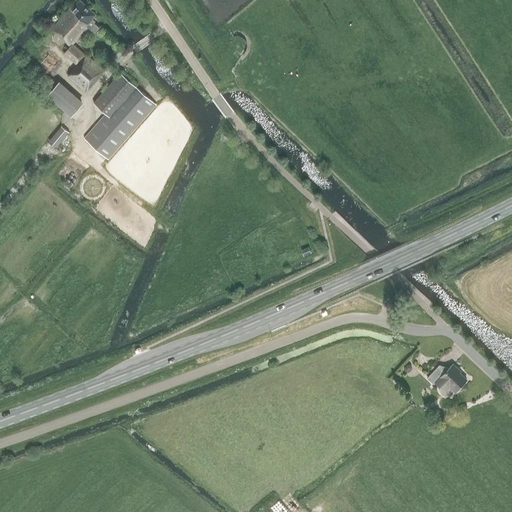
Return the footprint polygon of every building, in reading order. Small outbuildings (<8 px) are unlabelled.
[(85,53),(71,41),(86,24),(88,25),(88,27),(92,31),(97,26),(89,18),(94,12),(79,0),(76,0),(70,7),(68,5),(50,27),(69,43),(62,51),(76,63),(66,74),(84,90),(103,68),(86,52),(85,53)] [(118,47),(110,55),(114,60),(123,52),(118,47)] [(53,80),(36,65),(33,69),(32,67),(30,69),(32,71),(31,72),(48,86),(53,80)] [(106,157),(154,102),(118,71),(92,101),(104,112),(83,136),(106,157)] [(80,102),(56,80),(45,93),(70,114),(80,102)] [(55,146),(68,130),(61,125),(49,141),(55,146)] [(448,386),(454,392),(466,379),(459,372),(460,371),(453,364),(453,363),(446,370),(442,366),(440,364),(427,377),(429,379),(433,384),(436,382),(440,386),(442,384),(446,388),(448,386)]
